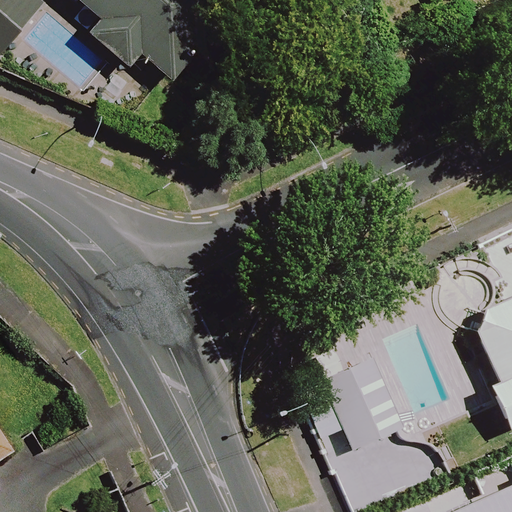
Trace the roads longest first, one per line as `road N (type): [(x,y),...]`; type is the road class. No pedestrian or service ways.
road 1 (residential): [(511,120),(135,307)]
road 2 (tertiary): [(233,511),(135,307)]
road 3 (tertiary): [(135,307),(86,249),(0,183)]
